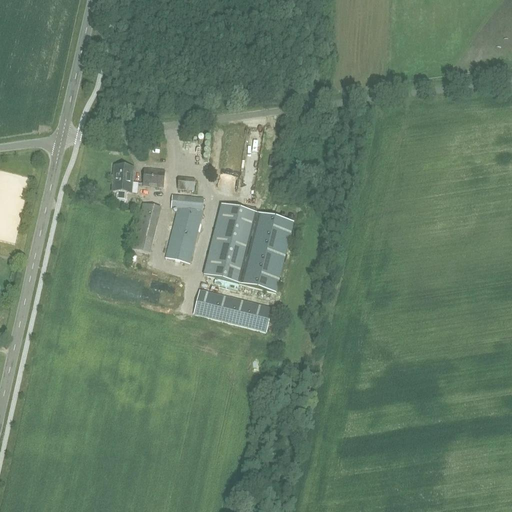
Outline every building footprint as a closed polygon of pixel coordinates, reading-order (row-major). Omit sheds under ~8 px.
[(131,194),(133,168),(114,167),(111,193),(116,193),(115,201),(126,202),(126,194),(131,194)] [(163,189),(164,172),(144,170),(143,187),(163,189)] [(194,192),(195,180),(179,178),(178,190),(194,192)] [(189,264),(202,212),(200,212),(202,200),(172,197),(171,209),(178,210),(166,259),(189,264)] [(280,214),(299,214),(298,204),(280,205),(280,214)] [(149,255),(160,210),(143,205),(131,250),(149,255)] [(222,207),(204,277),(275,295),(293,225),(258,216),(222,207)] [(137,255),(136,264),(147,265),(148,257),(137,255)] [(194,316),(266,334),(272,311),(200,293),(194,316)]
